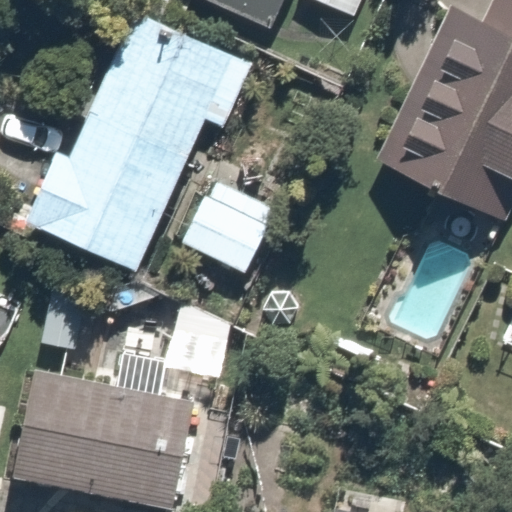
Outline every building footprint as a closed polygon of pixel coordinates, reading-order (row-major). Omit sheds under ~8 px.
[(236,57),(133,0),(116,0),(1,207),(116,271),(236,57)] [(196,0),(257,29),(270,0),(196,0)] [(511,0),(472,0),(465,14),(436,0),(430,0),(360,142),(492,207),(511,166),(511,0)] [(238,213),(250,192),(200,163),(161,231),(226,268),(252,221),(238,213)] [(511,302),(511,272),(500,296),(511,302)] [(189,396),(37,365),(16,470),(168,501),(189,396)] [(409,439),(381,501),(404,511),(432,511),(456,461),(409,439)]
